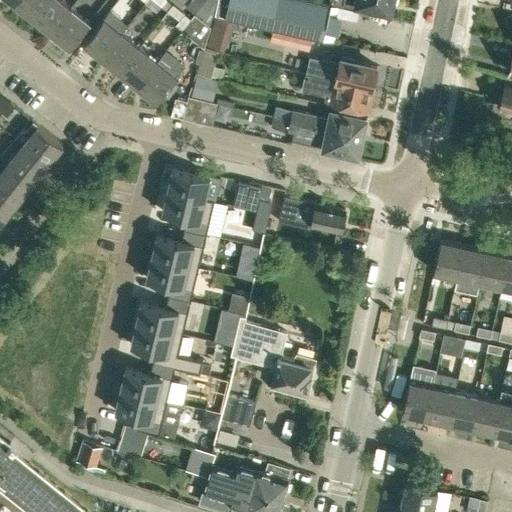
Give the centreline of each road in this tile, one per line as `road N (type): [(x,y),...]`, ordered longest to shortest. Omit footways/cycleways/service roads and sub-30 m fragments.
road 1 (residential): [(158,137),(88,412)]
road 2 (residential): [(158,137),(402,195)]
road 3 (residential): [(354,427),(402,195)]
road 4 (residential): [(402,195),(446,0)]
road 5 (residential): [(0,38),(99,119),(158,137)]
road 6 (residential): [(511,466),(354,427)]
